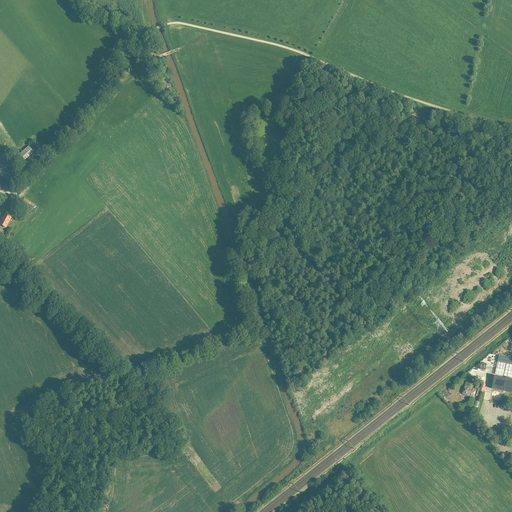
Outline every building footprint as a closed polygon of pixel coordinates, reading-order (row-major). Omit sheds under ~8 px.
[(149,84),(144,88),(147,92),(152,88),(149,84)] [(119,107),(115,111),(123,119),(127,114),(119,107)] [(24,160),(34,152),(36,150),(35,148),(36,148),(35,146),(34,147),(31,144),(19,154),(24,160)] [(31,167),(40,159),(46,153),(41,148),(25,161),(31,167)] [(13,189),(21,182),(18,178),(10,185),(13,189)] [(35,205),(25,199),(22,203),(32,210),(35,205)] [(0,223),(6,227),(12,216),(5,212),(0,221),(0,223)] [(511,358),(499,355),(495,374),(511,377),(511,358)] [(493,385),(492,387),(511,391),(511,377),(495,374),(493,385)] [(477,395),(480,388),(476,387),(475,389),(465,386),(462,394),(474,397),(474,395),(477,395)]
